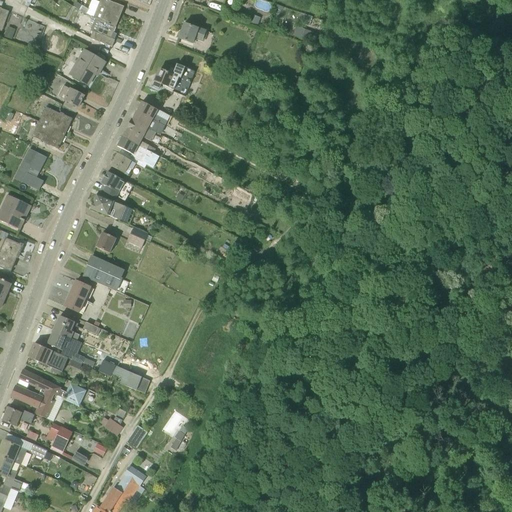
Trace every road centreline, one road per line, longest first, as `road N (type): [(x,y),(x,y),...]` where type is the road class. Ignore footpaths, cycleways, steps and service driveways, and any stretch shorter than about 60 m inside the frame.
road 1 (secondary): [(0,389),(45,264),(165,0)]
road 2 (track): [(109,464),(213,290),(302,214)]
